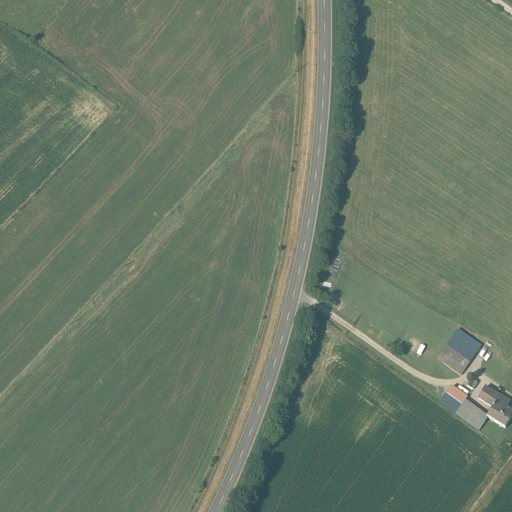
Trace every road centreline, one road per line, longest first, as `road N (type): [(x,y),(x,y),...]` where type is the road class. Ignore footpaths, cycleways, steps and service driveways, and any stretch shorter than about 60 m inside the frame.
road 1 (track): [(303,0),(303,88),(276,286),(237,413),(193,511)]
road 2 (secondary): [(321,0),(322,99),(308,234),(275,370),(215,511)]
road 3 (track): [(0,28),(114,111),(0,226)]
